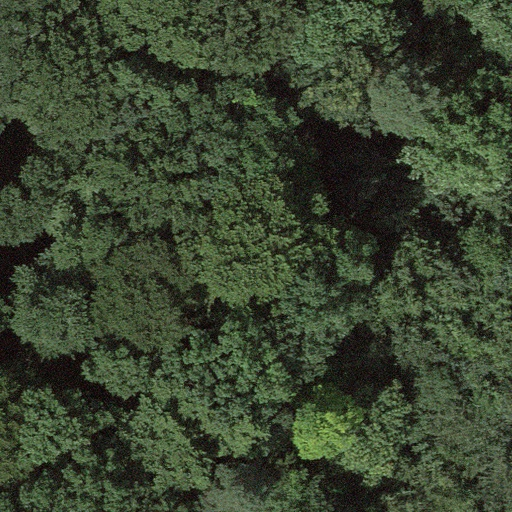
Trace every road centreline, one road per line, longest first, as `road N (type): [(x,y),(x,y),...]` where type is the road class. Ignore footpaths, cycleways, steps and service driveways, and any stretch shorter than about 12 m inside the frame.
road 1 (track): [(302,511),(282,407),(287,257),(316,0)]
road 2 (track): [(302,88),(511,98)]
